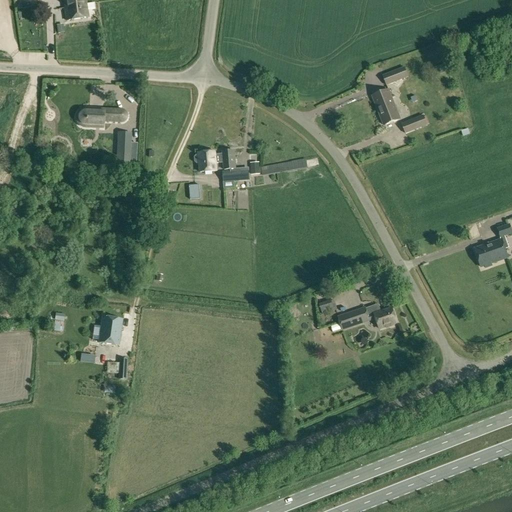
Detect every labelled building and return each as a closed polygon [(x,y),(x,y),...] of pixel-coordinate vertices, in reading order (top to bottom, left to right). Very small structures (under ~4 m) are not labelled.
[(62,0),(66,21),(88,17),(84,0),(62,0)] [(386,86),(408,77),(404,68),(383,76),(386,86)] [(388,90),(373,96),(379,112),(380,112),(381,117),(384,126),(400,120),(388,90)] [(120,110),(95,109),(95,112),(88,112),(89,110),(85,110),(84,110),(82,110),(81,110),(80,111),(79,111),(78,112),(78,113),(77,114),(77,115),(76,116),(76,117),(76,118),(76,120),(76,121),(77,122),(77,123),(78,124),(79,125),(80,125),(81,126),(82,126),(83,126),(84,127),(95,127),(95,126),(103,126),(103,121),(120,122),(121,122),(122,122),(123,121),(124,121),(125,120),(125,119),(126,119),(126,118),(126,117),(126,116),(126,115),(126,114),(125,113),(125,112),(124,112),(123,111),(122,111),(121,110),(120,110)] [(423,116),(402,124),(405,134),(427,125),(423,116)] [(117,163),(125,164),(131,164),(131,144),(132,133),(124,133),(123,153),(117,153),(117,163)] [(223,172),(236,171),(236,170),(236,168),(236,167),(234,152),(230,152),(221,153),(221,155),(215,156),(215,152),(198,153),(198,156),(197,156),(195,158),(195,163),(197,164),(199,164),(200,172),(217,171),(216,163),(222,163),(223,169),(223,171),(223,172)] [(263,175),(280,172),(307,168),(306,159),(293,161),(293,162),(261,167),(263,175)] [(249,170),(236,171),(223,172),(222,172),(223,183),(237,181),(250,180),(249,170)] [(200,199),(199,185),(189,186),(190,200),(200,199)] [(498,230),(500,237),(511,233),(511,232),(509,226),(498,230)] [(475,250),(481,267),(485,266),(485,268),(492,266),(491,264),(508,258),(502,240),(475,250)] [(333,296),(353,288),(351,282),(330,290),(333,296)] [(331,300),(319,304),(323,315),(335,311),(331,300)] [(369,320),(365,307),(338,317),(343,330),(369,320)] [(391,307),(374,313),(379,328),(396,322),(391,307)] [(55,313),(54,326),(63,327),(65,314),(55,313)] [(122,320),(102,317),(98,343),(118,346),(122,320)] [(340,330),(343,329),(341,324),(338,325),(331,327),(333,332),(340,330)] [(81,354),(80,362),(85,363),(85,361),(93,362),(93,355),(81,354)] [(120,359),(118,379),(126,380),(127,359),(120,359)] [(104,393),(115,393),(115,385),(104,385),(104,393)]
